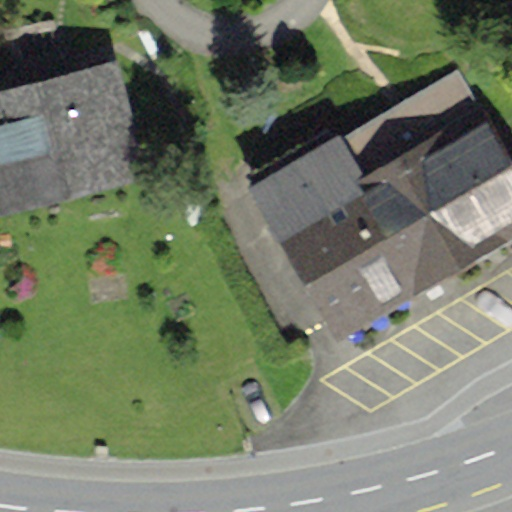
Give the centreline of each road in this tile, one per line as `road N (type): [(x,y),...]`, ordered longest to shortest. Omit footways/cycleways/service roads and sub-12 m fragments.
road 1 (primary): [(264,511),(345,500),(511,444)]
road 2 (residential): [(154,0),(201,37),(240,41),(282,25),(309,0)]
